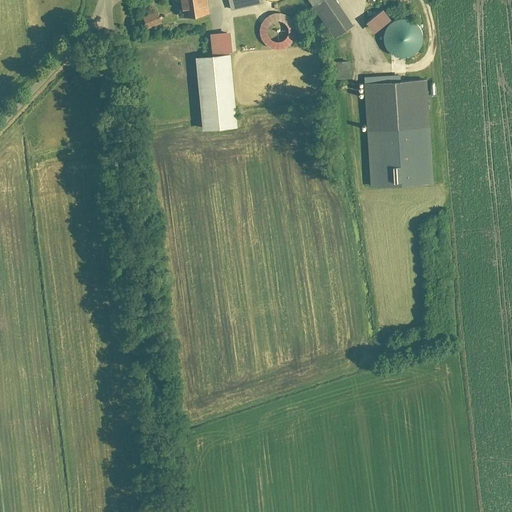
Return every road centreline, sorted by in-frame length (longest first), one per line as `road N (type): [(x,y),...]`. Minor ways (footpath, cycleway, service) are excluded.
road 1 (unclassified): [(166,511),(107,17)]
road 2 (unclassified): [(0,126),(107,17)]
